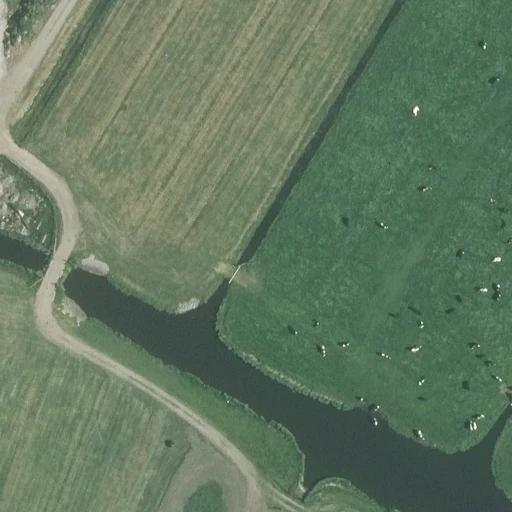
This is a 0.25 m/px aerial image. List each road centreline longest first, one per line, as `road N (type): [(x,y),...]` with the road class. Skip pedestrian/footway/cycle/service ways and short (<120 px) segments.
road 1 (track): [(511,400),(184,263),(67,223)]
road 2 (track): [(0,140),(65,208),(65,246),(43,302),(47,330)]
road 3 (track): [(70,0),(0,115)]
